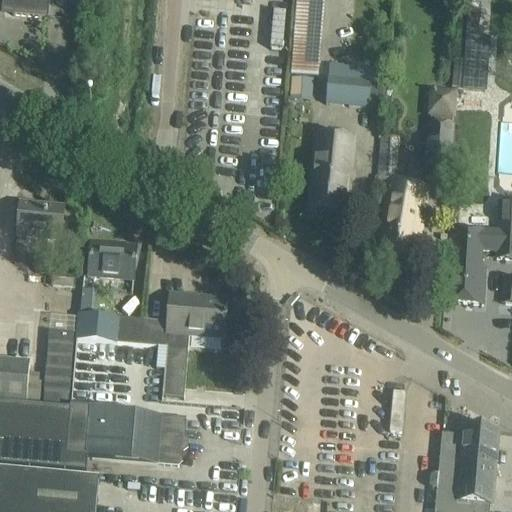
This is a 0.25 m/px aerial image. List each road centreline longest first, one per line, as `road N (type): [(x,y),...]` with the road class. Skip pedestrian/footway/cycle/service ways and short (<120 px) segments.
road 1 (residential): [(511,391),(276,257)]
road 2 (unclassified): [(254,511),(276,257)]
road 3 (unclassified): [(157,187),(175,0)]
road 4 (unclassified): [(157,187),(0,95)]
road 5 (unclassified): [(276,257),(157,187)]
